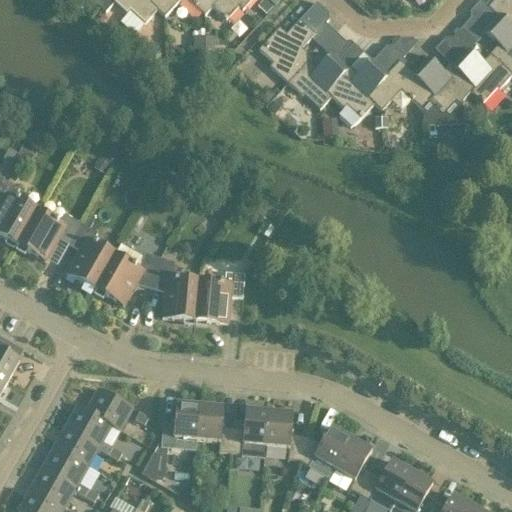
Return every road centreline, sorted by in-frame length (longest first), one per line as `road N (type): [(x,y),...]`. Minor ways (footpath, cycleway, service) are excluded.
road 1 (residential): [(511,494),(315,385),(143,369),(77,339)]
road 2 (residential): [(0,474),(77,339)]
road 3 (residential): [(460,0),(422,29),(385,31),(359,26),(331,0)]
